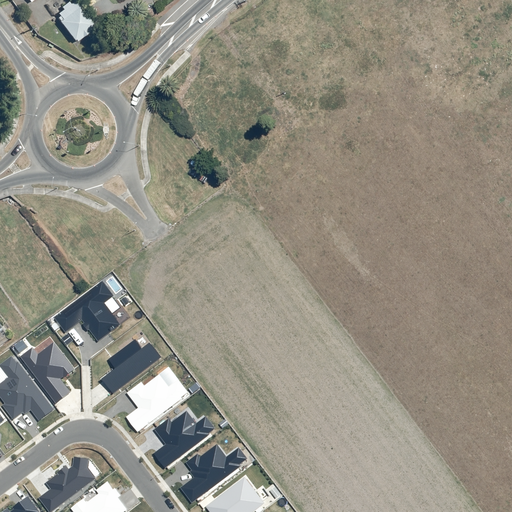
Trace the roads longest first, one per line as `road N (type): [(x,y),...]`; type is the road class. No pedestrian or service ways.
road 1 (residential): [(169,511),(114,440),(90,429),(53,442),(0,484)]
road 2 (unclassified): [(120,153),(159,236),(72,177)]
